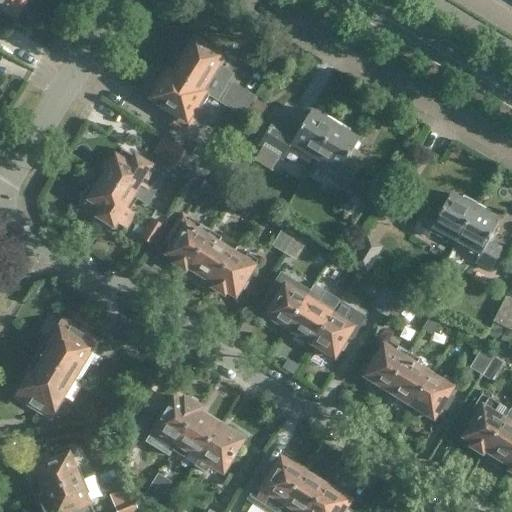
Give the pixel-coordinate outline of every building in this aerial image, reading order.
[(0,0),(0,6),(16,17),(26,0),(0,0)] [(169,72),(202,92),(223,57),(194,39),(183,56),(179,54),(169,72)] [(209,96),(202,92),(169,72),(152,99),(187,121),(194,110),(199,113),(209,96)] [(260,98),(235,83),(224,101),(235,108),(233,111),(247,120),(260,98)] [(322,118),(311,111),(304,124),(300,122),(297,128),(276,116),(258,147),(262,149),(263,147),(280,157),(279,160),(282,162),(290,150),(297,155),(301,150),(315,158),(337,123),(324,115),(322,118)] [(337,123),(315,158),(329,167),(326,172),(335,177),(333,182),(347,190),(360,168),(346,160),(358,140),(347,133),(349,130),(337,123)] [(185,151),(163,137),(153,153),(175,167),(185,151)] [(222,156),(200,142),(191,156),(213,169),(222,156)] [(150,189),(158,177),(161,172),(151,166),(122,148),(104,177),(138,198),(145,187),(150,189)] [(197,174),(195,174),(184,192),(197,200),(209,181),(197,174)] [(96,211),(95,213),(115,225),(118,221),(127,226),(136,212),(131,210),(138,198),(104,177),(86,205),(96,211)] [(363,191),(383,202),(392,188),(382,182),(378,189),(368,183),(363,191)] [(458,241),(477,204),(464,197),(463,200),(450,193),(438,215),(424,207),(413,229),(429,237),(432,232),(442,237),(444,233),(458,241)] [(477,204),(458,241),(472,248),(470,252),(478,257),(476,262),(492,271),(504,250),(489,242),(501,220),(489,214),(490,211),(477,204)] [(156,212),(140,237),(153,245),(169,219),(156,212)] [(189,267),(211,231),(190,219),(168,254),(176,259),(173,264),(185,271),(187,266),(189,267)] [(295,235),(295,234),(282,226),(271,244),(284,252),(295,235)] [(213,282),(232,252),(219,243),(222,238),(211,231),(189,267),(213,282)] [(295,235),(284,252),(295,258),(306,241),(295,234),(295,235)] [(232,252),(213,282),(216,284),(213,289),(224,295),(227,290),(236,296),(258,260),(247,253),(244,259),(232,252)] [(341,261),(332,255),(325,267),(334,272),(341,261)] [(310,292),(309,292),(288,279),(266,315),(288,329),(310,292)] [(313,344),(332,314),(316,304),(320,298),(325,289),(314,283),(309,292),(310,292),(288,329),(313,344)] [(383,312),(393,295),(381,287),(370,305),(383,312)] [(505,325),(511,310),(511,292),(507,290),(506,289),(491,319),(505,325)] [(393,295),(383,312),(394,319),(405,302),(393,295)] [(332,314),(313,344),(334,358),(357,321),(345,314),(342,320),(332,314)] [(439,323),(429,317),(423,328),(433,334),(439,323)] [(38,356),(75,379),(98,341),(66,320),(52,343),(48,340),(38,356)] [(386,389),(405,359),(409,353),(388,340),(365,377),(386,389)] [(481,374),(493,354),(481,346),(468,366),(481,374)] [(411,405),(430,374),(415,365),(419,359),(409,353),(405,359),(386,389),(411,405)] [(493,354),(481,374),(492,381),(505,361),(493,354)] [(75,379),(38,356),(28,373),(32,376),(19,397),(51,417),(75,379)] [(430,374),(411,405),(433,419),(437,413),(442,416),(450,404),(445,401),(456,382),(445,375),(441,381),(430,374)] [(484,451),(503,419),(494,414),(499,405),(488,398),(481,393),(472,407),(480,412),(464,438),(484,451)] [(179,444),(199,412),(201,408),(186,399),(183,402),(176,397),(151,436),(163,444),(167,437),(179,444)] [(154,418),(140,410),(116,449),(130,458),(154,418)] [(78,428),(84,428),(102,426),(108,416),(100,411),(77,413),(78,428)] [(199,412),(179,444),(174,451),(185,458),(190,451),(201,458),(221,426),(199,412)] [(511,467),(511,464),(511,416),(508,414),(504,420),(503,419),(484,451),(511,467)] [(105,426),(102,426),(84,428),(85,442),(110,440),(105,426)] [(201,458),(196,465),(208,472),(212,465),(224,473),(244,440),(221,426),(201,458)] [(46,492),(84,477),(80,467),(76,469),(70,454),(52,461),(49,454),(33,460),(45,490),(46,492)] [(285,504),(305,472),(281,458),(255,501),(264,506),(268,499),(282,508),(284,503),(285,504)] [(284,503),(282,508),(288,511),(292,511),(294,509),(300,511),(310,511),(327,486),(305,472),(285,504),(284,503)] [(91,493),(84,477),(46,492),(45,490),(37,493),(44,511),(93,511),(87,495),(91,493)] [(157,477),(145,496),(159,505),(171,485),(157,477)] [(348,511),(344,510),(350,500),(327,486),(310,511),(348,511)] [(112,506),(114,511),(135,511),(138,511),(132,498),(112,506)]
